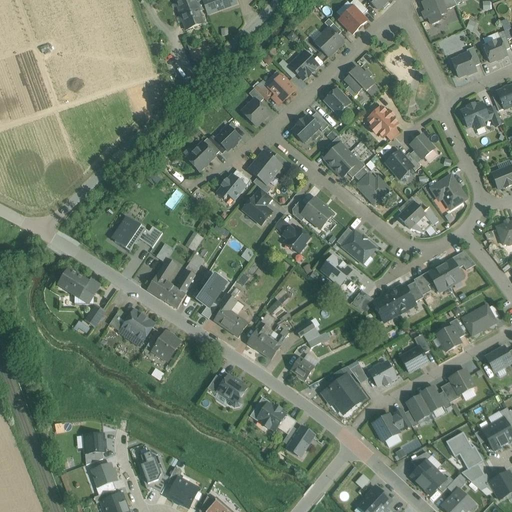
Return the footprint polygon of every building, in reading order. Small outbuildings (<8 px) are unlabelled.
[(175,0),(181,17),(198,11),(195,2),(194,0),(175,0)] [(234,0),(201,0),(195,2),(198,11),(199,13),(207,10),(208,15),(236,5),(234,0)] [(368,11),(356,0),(354,0),(350,5),(353,8),(362,17),(368,11)] [(367,0),(378,11),(389,0),(367,0)] [(432,0),(431,0),(422,4),(426,12),(422,14),(425,20),(429,18),(432,26),(441,22),(439,17),(446,14),(445,11),(440,0),(433,0),(432,0)] [(453,0),(440,0),(445,11),(456,7),(456,5),(453,0)] [(353,8),(340,21),(353,35),(366,22),(362,17),(353,8)] [(181,17),(177,18),(179,24),(183,22),(186,30),(203,24),(199,13),(198,11),(181,17)] [(341,33),(329,20),(325,24),(329,29),(337,37),(341,33)] [(501,22),(506,38),(510,36),(508,30),(510,29),(507,20),(501,22)] [(329,29),(314,43),(329,58),(343,44),(337,37),(329,29)] [(510,49),(503,32),(498,35),(500,40),(505,51),(510,49)] [(507,57),(500,40),(483,47),(490,64),(507,57)] [(473,48),(466,51),(468,54),(474,68),(480,65),(473,48)] [(317,66),(305,53),(290,67),(302,80),(307,76),(308,77),(314,72),(312,71),(317,66)] [(468,54),(460,57),(460,58),(452,62),(459,79),(475,72),(474,68),(468,54)] [(364,74),(357,68),(350,75),(350,76),(345,81),(350,86),(357,94),(358,94),(363,89),(366,93),(374,85),(368,79),(371,77),(366,72),(364,74)] [(294,91),(283,79),(271,90),(274,94),(282,102),(294,91)] [(358,94),(357,94),(350,86),(346,90),(354,99),(358,94)] [(511,87),(497,93),(498,95),(504,110),(511,107),(511,106),(511,105),(511,87)] [(268,93),(264,89),(259,94),(266,102),(274,94),(271,90),(268,93)] [(264,100),(254,90),(249,95),(255,101),(255,100),(259,105),(264,100)] [(337,90),(325,102),(338,116),(350,104),(337,90)] [(504,110),(498,95),(492,97),(499,112),(504,110)] [(259,105),(255,100),(255,101),(242,113),(256,127),(269,115),(259,105)] [(481,104),(475,107),(474,105),(467,108),(468,110),(461,112),(468,129),(474,126),(476,131),(484,128),(482,123),(492,119),(489,113),(486,114),(481,104)] [(397,125),(381,108),(367,122),(372,127),(371,129),(376,134),(378,133),(383,138),(385,136),(395,127),(397,125)] [(501,125),(495,108),(489,111),(492,119),(495,128),(501,125)] [(321,118),(316,113),(311,119),(319,128),(319,129),(322,132),(329,126),(321,118)] [(308,117),(303,122),(302,121),(297,126),(298,127),(292,132),(303,143),(319,129),(319,128),(311,119),(308,117)] [(240,140),(228,127),(222,132),(223,133),(216,140),(226,150),(227,152),(240,140)] [(395,127),(385,136),(391,142),(400,133),(395,127)] [(422,135),(410,146),(415,151),(422,160),(435,150),(422,135)] [(216,140),(213,137),(209,141),(219,153),(221,155),(226,150),(216,140)] [(338,138),(326,149),(331,154),(340,145),(341,145),(343,143),(338,138)] [(209,141),(207,139),(203,144),(215,157),(219,153),(209,141)] [(203,144),(187,159),(199,172),(215,157),(203,144)] [(331,154),(324,160),(333,169),(349,154),(341,145),(340,145),(331,154)] [(422,160),(415,151),(410,155),(418,164),(422,160)] [(273,160),(264,153),(256,162),(274,177),(282,168),(282,167),(273,160)] [(404,158),(399,153),(386,164),(397,177),(409,177),(409,171),(412,169),(413,169),(404,158)] [(349,154),(333,169),(342,179),(347,174),(358,164),(358,163),(349,154)] [(410,155),(409,154),(404,158),(413,169),(412,169),(415,172),(421,167),(418,164),(410,155)] [(290,166),(277,155),(273,160),(282,167),(282,168),(286,171),(290,166)] [(358,164),(347,174),(352,179),(354,177),(363,169),(365,166),(360,161),(358,163),(358,164)] [(274,177),(256,162),(249,171),(257,178),(267,186),(274,177)] [(511,167),(492,175),(498,190),(505,187),(506,189),(511,185),(511,184),(511,167)] [(363,169),(354,177),(358,181),(367,173),(363,169)] [(251,182),(237,170),(232,176),(246,187),(251,182)] [(232,176),(232,175),(227,181),(226,180),(221,187),(222,188),(216,194),(224,200),(227,197),(234,202),(246,187),(232,176)] [(379,185),(369,175),(356,187),(374,206),(390,191),(382,182),(379,185)] [(451,176),(431,190),(435,197),(440,194),(450,210),(466,200),(451,176)] [(267,186),(257,178),(253,183),(261,190),(267,195),(271,189),(267,186)] [(166,204),(173,210),(185,195),(178,189),(166,204)] [(267,195),(261,190),(256,195),(268,205),(272,199),(267,195)] [(268,205),(256,195),(254,198),(253,198),(243,211),(261,226),(272,213),(265,208),(268,205)] [(411,198),(398,211),(402,215),(414,204),(415,204),(416,203),(411,198)] [(327,209),(315,199),(308,207),(302,215),(305,218),(321,230),(332,216),(326,211),(327,209)] [(301,200),(292,210),(293,216),(301,223),(305,218),(302,215),(308,207),(301,200)] [(402,215),(399,218),(411,230),(426,216),(415,204),(414,204),(402,215)] [(139,226),(126,217),(120,227),(124,230),(121,234),(115,243),(123,249),(130,254),(146,230),(139,226)] [(511,222),(496,228),(503,246),(506,244),(506,245),(509,246),(511,245),(511,222)] [(150,226),(141,241),(153,248),(162,233),(150,226)] [(290,227),(282,236),(286,240),(295,230),(290,227)] [(311,239),(297,227),(295,230),(286,240),(283,244),(291,250),(292,249),(300,255),(307,246),(306,246),(311,239)] [(348,229),(337,243),(342,247),(354,234),(348,229)] [(342,247),(342,248),(359,262),(364,255),(368,259),(375,249),(355,232),(354,234),(342,247)] [(195,233),(186,246),(194,251),(203,238),(195,233)] [(165,245),(156,258),(163,263),(172,249),(165,245)] [(464,252),(451,260),(452,261),(457,270),(463,266),(466,271),(476,266),(464,252)] [(195,255),(185,270),(194,276),(204,260),(195,255)] [(351,272),(333,257),(321,271),(340,286),(351,272)] [(168,261),(149,291),(165,302),(173,288),(165,283),(176,266),(168,261)] [(457,270),(452,261),(444,266),(443,265),(440,267),(451,286),(463,279),(457,270)] [(451,286),(440,267),(437,269),(437,270),(429,274),(429,275),(434,283),(439,293),(451,286)] [(99,289),(68,270),(63,279),(67,281),(62,288),(74,296),(74,305),(93,306),(94,297),(99,289)] [(194,276),(185,270),(178,282),(180,283),(182,280),(190,285),(195,277),(194,276)] [(428,273),(414,281),(415,283),(423,296),(431,292),(428,287),(434,283),(429,275),(429,274),(428,273)] [(193,302),(208,312),(226,284),(211,274),(193,302)] [(180,283),(176,290),(173,288),(165,302),(177,310),(186,296),(184,295),(190,285),(182,280),(180,283)] [(415,283),(406,288),(415,303),(424,298),(423,296),(415,283)] [(406,288),(405,286),(389,295),(399,313),(415,305),(415,303),(406,288)] [(362,291),(350,306),(356,310),(367,296),(362,291)] [(237,303),(226,295),(217,307),(222,311),(227,304),(233,309),(237,303)] [(286,295),(281,300),(284,304),(290,298),(286,295)] [(389,295),(376,303),(375,307),(383,322),(399,313),(389,295)] [(367,296),(356,310),(362,313),(364,312),(374,301),(367,296)] [(278,301),(268,311),(272,316),(284,304),(281,300),(279,302),(278,301)] [(227,304),(222,311),(214,322),(227,331),(237,317),(230,312),(233,309),(227,304)] [(487,306),(463,319),(472,336),(496,323),(487,306)] [(95,328),(105,313),(96,307),(86,322),(95,328)] [(119,311),(109,326),(121,333),(124,329),(123,329),(130,318),(119,311)] [(154,326),(134,312),(130,318),(123,329),(124,329),(143,342),(154,326)] [(227,331),(238,339),(248,325),(237,317),(227,331)] [(273,322),(266,317),(261,323),(268,328),(273,322)] [(465,336),(457,320),(450,324),(452,327),(458,339),(465,336)] [(311,322),(296,332),(300,339),(315,329),(311,322)] [(260,323),(257,328),(259,329),(248,345),(260,353),(269,340),(263,336),(268,328),(261,323),(260,323)] [(89,329),(83,324),(79,330),(86,334),(89,329)] [(458,339),(452,327),(446,331),(443,330),(440,331),(439,334),(437,336),(446,353),(461,345),(458,339)] [(289,334),(284,330),(280,336),(285,340),(289,334)] [(157,332),(147,347),(154,351),(164,336),(157,332)] [(154,351),(153,352),(165,360),(171,352),(175,351),(181,344),(165,333),(164,336),(154,351)] [(430,351),(422,335),(414,340),(419,348),(423,355),(430,351)] [(275,344),(269,340),(260,353),(272,361),(282,346),(284,347),(288,342),(285,340),(280,336),(275,344)] [(319,337),(309,343),(312,349),(322,343),(319,337)] [(419,348),(401,358),(409,374),(428,363),(423,355),(419,348)] [(504,348),(486,358),(495,373),(497,378),(500,378),(507,374),(503,368),(511,363),(511,362),(507,354),(504,348)] [(315,369),(300,358),(291,372),(297,377),(296,378),(305,384),(315,369)] [(383,366),(379,365),(373,368),(373,371),(370,373),(378,388),(384,385),(385,387),(391,384),(390,381),(395,378),(387,363),(383,366)] [(368,381),(359,365),(350,371),(352,373),(352,374),(360,385),(368,381)] [(347,368),(334,375),(340,382),(347,377),(352,374),(352,373),(350,371),(347,368)] [(157,378),(160,372),(155,369),(152,376),(157,378)] [(465,371),(449,379),(451,383),(459,397),(460,397),(475,388),(465,371)] [(216,376),(207,390),(216,396),(219,392),(218,392),(225,382),(216,376)] [(236,381),(234,381),(228,377),(225,382),(218,392),(219,392),(232,401),(231,402),(232,406),(235,408),(239,407),(241,405),(240,400),(239,400),(246,390),(240,386),(240,383),(236,381)] [(340,382),(322,395),(331,406),(335,403),(344,415),(358,405),(356,403),(363,398),(347,377),(340,382)] [(451,383),(441,388),(443,393),(450,404),(460,398),(460,397),(459,397),(451,383)] [(437,396),(433,388),(426,392),(427,393),(420,397),(430,414),(443,407),(437,396)] [(450,404),(443,393),(437,396),(443,407),(445,411),(451,407),(450,404)] [(430,414),(420,397),(407,404),(411,411),(417,423),(418,423),(431,416),(430,414)] [(274,409),(268,405),(258,420),(263,424),(262,426),(268,430),(270,428),(275,432),(277,429),(285,416),(280,412),(281,411),(276,407),(274,409)] [(505,418),(510,426),(511,425),(511,415),(510,413),(508,408),(502,411),(505,418)] [(412,426),(405,414),(403,411),(394,416),(395,418),(401,429),(403,431),(411,427),(412,426)] [(405,414),(412,426),(411,427),(413,429),(419,425),(418,423),(417,423),(411,411),(405,414)] [(297,423),(285,415),(285,416),(277,429),(288,436),(292,429),(293,428),(297,423)] [(389,416),(373,425),(383,444),(399,434),(398,431),(401,429),(395,418),(392,420),(389,416)] [(489,440),(494,449),(511,439),(511,430),(510,426),(505,418),(483,430),(489,440)] [(288,436),(284,442),(283,443),(288,446),(290,444),(291,444),(299,432),(293,428),(292,429),(288,436)] [(315,437),(302,428),(299,432),(291,444),(293,446),(289,452),(298,457),(302,452),(304,453),(315,437)] [(482,444),(489,440),(483,430),(476,434),(482,444)] [(463,433),(447,442),(455,456),(460,454),(469,470),(479,464),(484,461),(476,446),(472,448),(463,433)] [(104,436),(84,437),(85,449),(85,455),(103,454),(105,453),(105,449),(106,449),(106,441),(104,441),(104,436)] [(84,437),(77,438),(78,450),(85,449),(84,437)] [(137,465),(147,489),(150,488),(160,484),(165,476),(158,457),(155,455),(151,453),(141,457),(143,462),(137,465)] [(411,462),(417,469),(427,459),(430,456),(427,453),(411,462)] [(85,455),(86,466),(103,460),(103,454),(85,455)] [(420,485),(436,469),(427,459),(417,469),(411,476),(420,485)] [(485,475),(479,464),(469,470),(463,473),(473,483),(485,475)] [(113,471),(111,465),(92,472),(98,488),(113,483),(117,482),(116,478),(116,477),(114,470),(113,471)] [(167,485),(173,488),(178,480),(182,472),(175,469),(170,478),(167,485)] [(420,485),(431,496),(440,487),(447,479),(436,469),(420,485)] [(491,483),(500,502),(511,496),(511,473),(491,483)] [(355,483),(361,489),(369,481),(363,474),(355,483)] [(485,475),(473,483),(482,491),(491,483),(486,474),(485,475)] [(454,481),(448,488),(454,494),(459,489),(467,483),(459,475),(454,481)] [(160,484),(150,488),(162,495),(167,485),(170,478),(165,476),(160,484)] [(447,479),(440,487),(445,492),(448,488),(454,481),(449,477),(447,479)] [(173,488),(168,499),(190,509),(199,491),(178,480),(173,488)] [(113,483),(98,488),(96,489),(99,497),(111,493),(116,491),(113,483)] [(365,511),(394,511),(392,510),(389,511),(385,511),(393,504),(375,489),(369,496),(370,497),(361,508),(365,511)] [(454,494),(442,506),(448,511),(467,511),(475,504),(459,489),(454,494)] [(101,503),(113,498),(111,493),(99,497),(94,499),(97,505),(101,503)] [(116,511),(128,508),(123,495),(113,498),(101,503),(104,511),(116,511)] [(209,506),(213,502),(207,497),(199,511),(207,511),(211,508),(209,506)] [(211,508),(207,511),(231,511),(216,499),(213,502),(209,506),(211,508)]
